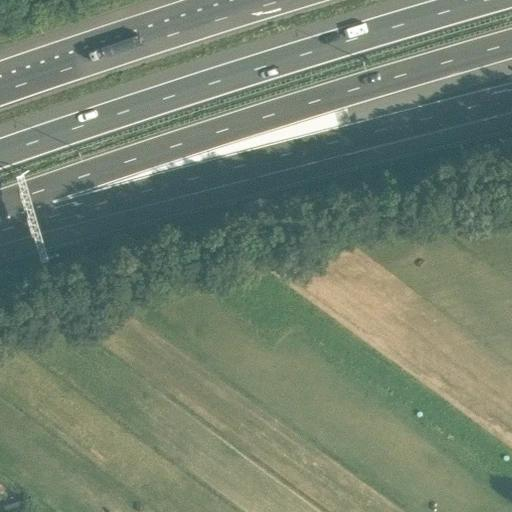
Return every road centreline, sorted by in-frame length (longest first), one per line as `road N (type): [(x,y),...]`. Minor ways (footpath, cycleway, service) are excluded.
road 1 (motorway): [(490,0),(0,154)]
road 2 (motorway): [(30,203),(511,53)]
road 3 (motorway): [(30,203),(233,167),(511,97)]
road 4 (motorway): [(279,0),(0,92)]
